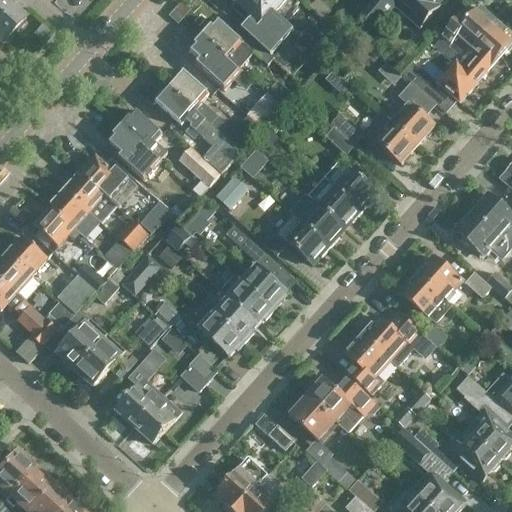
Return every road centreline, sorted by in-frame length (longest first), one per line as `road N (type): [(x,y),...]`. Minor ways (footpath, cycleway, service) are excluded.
road 1 (residential): [(155,505),(511,104)]
road 2 (residential): [(155,505),(0,370)]
road 3 (tertiary): [(0,153),(136,0)]
